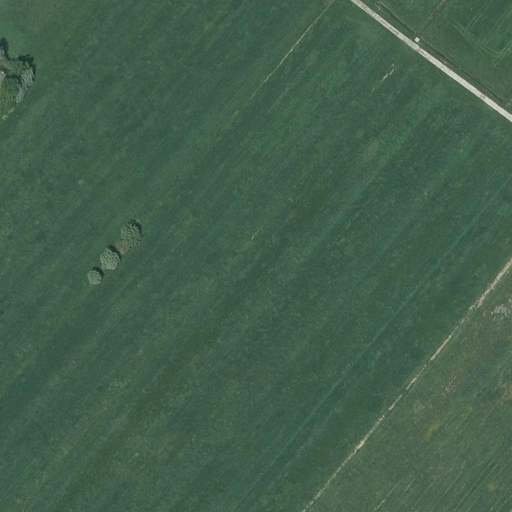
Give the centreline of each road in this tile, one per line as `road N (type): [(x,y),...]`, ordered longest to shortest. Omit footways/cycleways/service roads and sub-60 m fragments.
road 1 (track): [(511,117),(353,0)]
road 2 (track): [(110,0),(13,111)]
